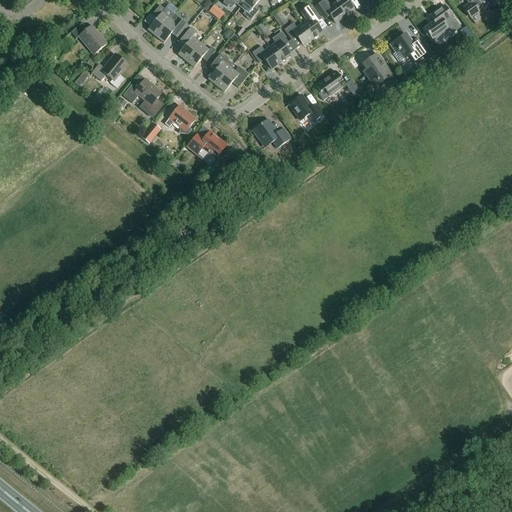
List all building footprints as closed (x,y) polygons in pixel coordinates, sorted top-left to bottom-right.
[(236,4),(241,7),(246,0),(225,0),(222,4),(227,8),(229,6),(232,8),(236,4)] [(246,0),(241,7),(245,11),(242,15),(250,22),(259,10),(255,6),(259,0),(246,0)] [(336,0),(333,2),(344,18),(354,11),(347,1),(348,0),(336,0)] [(466,0),(470,5),(464,9),(470,18),(478,12),(475,9),(485,1),(484,0),(466,0)] [(212,5),(207,1),(202,7),(208,11),(212,5)] [(325,1),(316,8),(323,18),(328,15),(335,24),(344,18),(333,2),(328,6),(325,1)] [(147,31),(155,37),(173,15),(165,9),(164,10),(159,6),(151,16),(156,20),(147,31)] [(213,6),(208,12),(214,17),(219,11),(213,6)] [(432,42),(449,30),(452,34),(460,28),(444,6),(429,17),(433,23),(424,30),(432,42)] [(320,20),(313,10),(310,7),(301,13),(303,17),(307,21),(301,25),(312,41),(322,34),(315,24),(320,20)] [(499,14),(505,22),(510,18),(505,10),(499,14)] [(273,18),(280,28),(286,23),(279,13),(273,18)] [(173,15),(155,37),(163,44),(172,33),(177,37),(186,26),(181,22),(173,15)] [(93,56),(106,45),(91,27),(87,30),(82,24),(70,34),(76,40),(78,38),(93,56)] [(261,24),(256,28),(259,33),(264,29),(261,24)] [(303,47),(312,41),(301,25),(296,29),(293,24),(284,31),(291,41),(296,38),(303,47)] [(240,28),(234,35),(239,38),(244,32),(240,28)] [(477,42),(475,41),(466,28),(460,32),(469,45),(470,47),(477,42)] [(185,62),(200,44),(192,38),(196,33),(190,29),(178,44),(183,49),(177,55),(185,62)] [(233,34),(227,30),(222,36),(227,41),(233,34)] [(269,48),(280,63),(290,57),(283,47),(288,43),(281,33),(271,40),(275,44),(269,48)] [(415,61),(426,53),(418,42),(413,46),(406,37),(401,40),(399,38),(389,45),(395,54),(399,51),(405,60),(411,55),(415,61)] [(208,51),(200,44),(185,62),(194,69),(203,58),(207,61),(215,52),(210,48),(208,51)] [(271,70),(280,63),(269,48),(264,52),(261,47),(252,54),(259,64),(264,61),(271,70)] [(104,69),(99,65),(91,74),(101,82),(106,76),(114,82),(127,66),(115,56),(104,69)] [(233,66),(220,56),(212,65),(217,69),(208,80),(216,87),(230,69),(233,66)] [(397,83),(392,76),(382,63),(377,66),(371,58),(362,65),(367,72),(364,74),(374,88),(386,80),(391,88),(397,83)] [(234,72),(230,69),(216,87),(224,93),(231,84),(238,89),(248,76),(238,68),(234,72)] [(315,87),(320,94),(318,95),(323,102),(341,89),(336,82),(340,79),(335,72),(315,87)] [(72,85),(77,88),(81,82),(76,79),(72,85)] [(151,107),(160,96),(161,95),(151,87),(152,86),(145,80),(136,90),(131,86),(122,97),(132,105),(138,97),(151,107)] [(350,82),(344,86),(353,98),(359,94),(350,82)] [(313,123),(324,116),(316,106),(310,110),(301,97),(288,106),(300,122),(308,116),(313,123)] [(126,104),(120,99),(116,104),(123,109),(126,104)] [(191,131),(188,129),(195,120),(179,107),(165,125),(169,128),(174,123),(180,128),(179,134),(187,135),(191,131)] [(277,150),(290,140),(283,129),(276,134),(267,121),(252,132),(258,141),(259,140),(265,148),(272,143),(277,150)] [(149,145),(160,131),(152,124),(140,138),(149,145)] [(216,160),(227,146),(209,132),(203,140),(197,135),(188,146),(198,155),(203,149),(216,160)] [(301,160),(305,158),(300,151),(296,154),(301,160)] [(232,162),(227,169),(234,174),(239,167),(232,162)]
